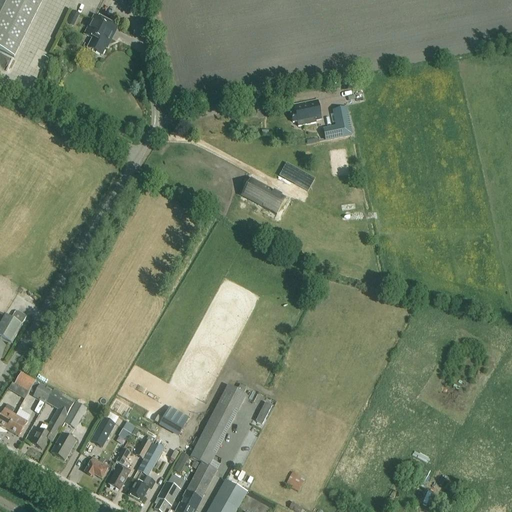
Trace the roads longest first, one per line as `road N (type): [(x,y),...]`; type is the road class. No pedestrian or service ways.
road 1 (unclassified): [(0,387),(150,134),(152,105),(130,0)]
road 2 (track): [(150,134),(176,118),(334,89)]
road 3 (track): [(162,122),(172,97),(152,0)]
